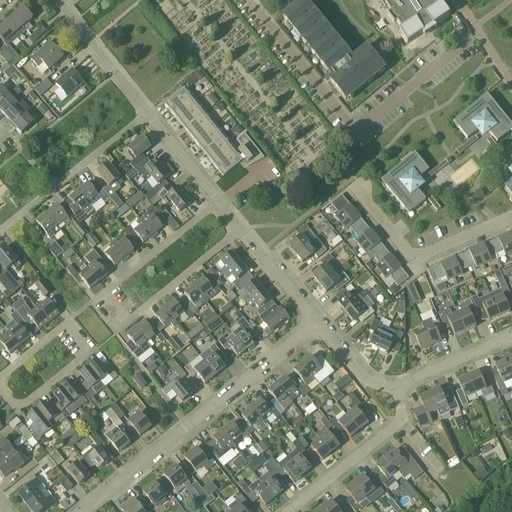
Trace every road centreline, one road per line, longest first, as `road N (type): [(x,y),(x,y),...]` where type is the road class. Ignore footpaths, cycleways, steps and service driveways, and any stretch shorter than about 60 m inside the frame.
road 1 (residential): [(220,199),(125,276),(109,303),(130,318),(144,311),(242,230)]
road 2 (residential): [(462,43),(352,128),(246,0)]
road 3 (residential): [(83,511),(318,324)]
road 4 (residential): [(346,167),(408,254),(425,255),(511,217)]
road 5 (residential): [(0,377),(63,327),(82,343),(19,408)]
road 6 (residential): [(0,230),(147,112)]
road 7 (residential): [(292,511),(406,424),(401,387)]
road 8 (residential): [(147,112),(55,0)]
road 9 (residential): [(401,387),(511,336)]
road 10 (residential): [(318,324),(242,230)]
